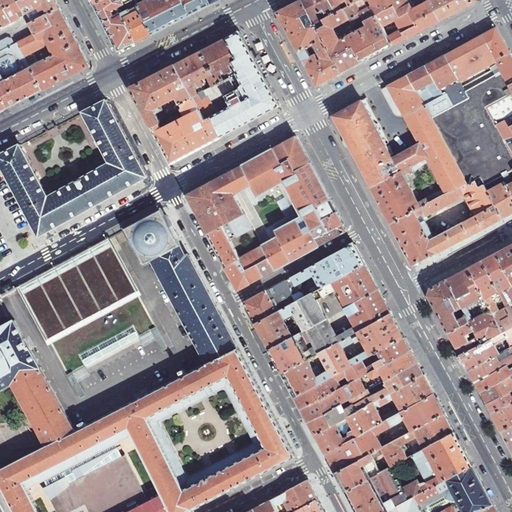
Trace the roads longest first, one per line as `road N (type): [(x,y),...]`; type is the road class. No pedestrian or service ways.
road 1 (tertiary): [(511,495),(402,286)]
road 2 (residential): [(307,113),(505,4)]
road 3 (tertiary): [(0,278),(168,188)]
road 4 (residential): [(314,460),(229,302)]
road 5 (residential): [(369,226),(229,302)]
road 6 (tertiary): [(168,188),(307,113)]
road 7 (tertiary): [(249,5),(110,75)]
road 8 (residential): [(229,302),(168,188)]
road 9 (tertiary): [(307,113),(369,226)]
road 10 (residential): [(168,188),(110,75)]
road 11 (tertiary): [(110,75),(0,131)]
road 12 (residential): [(249,5),(307,113)]
